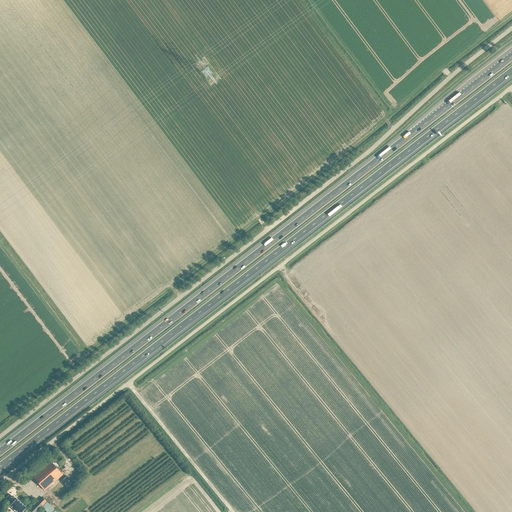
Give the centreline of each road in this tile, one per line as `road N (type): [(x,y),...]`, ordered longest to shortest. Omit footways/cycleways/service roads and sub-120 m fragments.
road 1 (unclassified): [(0,438),(365,156),(511,29)]
road 2 (motorway): [(511,56),(0,452)]
road 3 (motorway): [(0,466),(511,70)]
road 4 (unclassified): [(0,481),(511,86)]
road 5 (unknown): [(129,382),(230,511)]
